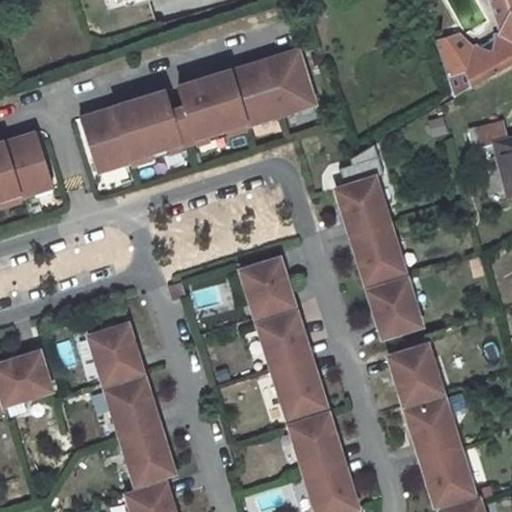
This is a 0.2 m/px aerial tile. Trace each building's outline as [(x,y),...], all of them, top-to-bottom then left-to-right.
[(190,9),(187,0),(168,0),(173,14),(190,9)] [(511,0),(505,0),(511,20),(507,38),(505,39),(478,54),(467,73),(448,83),(454,99),(511,66),(511,0)] [(511,20),(505,0),(492,0),(505,39),(507,38),(511,20)] [(457,43),(437,50),(448,83),(467,73),(478,54),(457,43)] [(295,51),(276,58),(279,65),(298,59),(295,51)] [(183,109),(195,146),(246,129),(244,125),(312,104),(298,59),(279,65),(276,58),(228,73),(227,72),(177,88),(183,109)] [(82,126),(95,172),(128,162),(130,166),(180,150),(169,113),(162,93),(111,109),(112,110),(99,114),(101,120),(82,126)] [(183,109),(169,113),(180,150),(195,146),(183,109)] [(80,119),(82,126),(101,120),(99,114),(80,119)] [(507,199),(511,197),(511,137),(506,139),(502,123),(470,131),(475,148),(493,144),(507,199)] [(35,133),(16,139),(18,145),(37,139),(35,133)] [(0,206),(20,200),(19,196),(52,186),(37,139),(18,145),(16,139),(2,143),(2,142),(0,143),(0,206)] [(371,152),(336,165),(342,181),(377,169),(371,152)] [(110,190),(129,181),(122,167),(103,176),(110,190)] [(373,176),(335,188),(346,222),(350,221),(355,234),(388,224),(373,176)] [(365,284),(403,272),(388,224),(355,234),(359,249),(354,251),(365,284)] [(254,317),(288,307),(283,292),(288,291),(278,257),(240,269),(254,317)] [(420,326),(405,278),(367,290),(378,323),(382,322),(387,336),(420,326)] [(256,323),(272,371),(305,361),(300,346),(305,345),(295,311),(256,323)] [(127,323),(90,335),(104,383),(138,372),(133,358),(138,356),(127,323)] [(402,404),(441,392),(425,344),(393,354),(397,368),(392,370),(402,404)] [(288,425),(327,413),(314,373),(309,375),(305,361),(272,371),(288,425)] [(26,362),(0,369),(0,396),(5,412),(52,397),(41,362),(27,366),(26,362)] [(145,377),(107,389),(122,436),(155,426),(150,412),(155,410),(145,377)] [(443,398),(405,410),(416,448),(421,446),(424,456),(457,445),(443,398)] [(303,472),(336,462),(332,448),(337,447),(327,413),(288,425),(303,472)] [(159,440),(155,426),(122,436),(136,484),(175,472),(164,439),(159,440)] [(434,505),(472,493),(457,445),(424,456),(429,470),(424,472),(434,505)] [(336,462),(303,472),(315,511),(342,511),(356,508),(346,475),(341,476),(336,462)] [(160,499),(155,485),(122,496),(127,511),(169,511),(165,498),(160,499)] [(485,511),(481,498),(448,508),(449,511),(485,511)]
